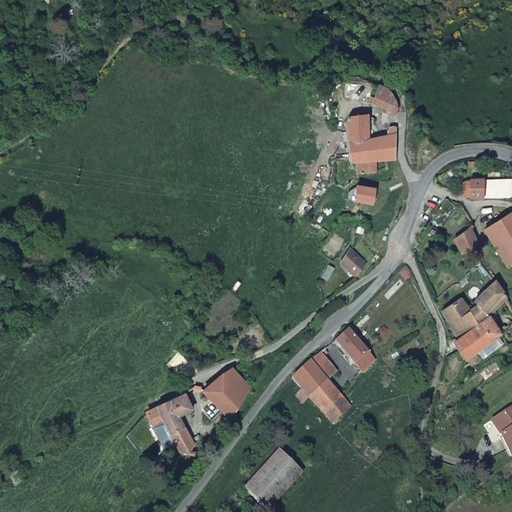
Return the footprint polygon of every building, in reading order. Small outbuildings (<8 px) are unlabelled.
[(383,86),(380,86),(375,97),(372,96),(370,101),(372,102),(373,105),(392,111),(397,111),(401,110),(401,105),(392,92),(387,89),(383,86)] [(395,159),(399,126),(394,125),(392,125),(390,135),(374,136),(374,134),(369,134),(368,125),(376,124),(375,118),(367,117),(367,114),(354,115),(349,120),(353,161),(358,161),(395,159)] [(395,159),(358,161),(359,172),(377,170),(376,160),(395,159)] [(470,197),(485,197),(484,179),(471,179),(471,180),(467,180),(464,182),(462,185),(461,190),(463,193),(467,195),(470,195),(470,197)] [(511,199),(511,198),(511,180),(484,179),(485,197),(511,199)] [(356,201),(376,204),(376,187),(358,186),(357,186),(356,201)] [(511,271),(511,212),(510,214),(507,208),(497,206),(489,206),(491,211),(482,214),(491,230),(488,231),(493,242),(486,245),(492,261),(504,256),(511,271)] [(464,256),(475,246),(478,245),(470,227),(454,240),(464,256)] [(345,259),(344,259),(359,274),(370,262),(353,245),(345,259)] [(468,357),(507,328),(511,324),(511,307),(511,305),(493,322),(485,311),(503,292),(491,277),(483,285),(486,290),(476,299),(479,304),(472,309),(462,296),(444,309),(453,323),(454,340),(468,357)] [(335,338),(365,368),(365,367),(377,356),(349,326),(335,338)] [(324,411),(342,396),(328,379),(339,370),(323,349),(293,374),(304,385),(310,396),(324,411)] [(222,404),(233,415),(254,384),(234,365),(223,369),(203,386),(213,396),(222,404)] [(310,396),(304,385),(297,390),(305,400),(310,396)] [(148,412),(152,422),(162,417),(165,422),(177,445),(182,456),(196,448),(180,417),(193,411),(186,396),(148,412)] [(222,404),(213,396),(207,401),(215,410),(222,404)] [(351,407),(342,396),(324,411),(333,422),(351,407)] [(490,420),(492,423),(511,455),(511,454),(511,399),(511,400),(506,403),(509,409),(490,420)] [(177,445),(165,422),(154,428),(165,450),(177,445)] [(274,509),(307,469),(282,448),(250,488),(274,509)]
